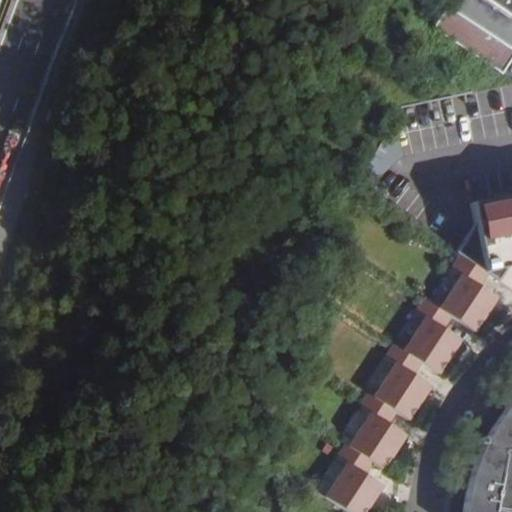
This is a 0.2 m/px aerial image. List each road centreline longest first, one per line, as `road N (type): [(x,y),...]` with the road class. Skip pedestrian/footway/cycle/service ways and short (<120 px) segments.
road 1 (residential): [(413,511),(417,473),(455,392),(511,334)]
road 2 (motorway): [(0,136),(50,0)]
